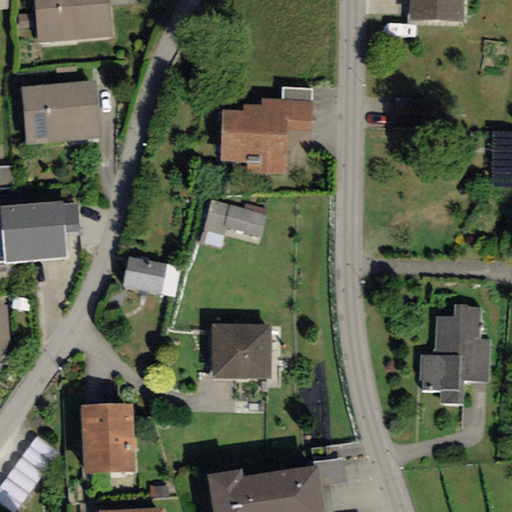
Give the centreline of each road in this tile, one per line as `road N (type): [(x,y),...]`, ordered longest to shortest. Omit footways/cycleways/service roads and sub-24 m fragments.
road 1 (residential): [(400,511),(351,347),(349,0)]
road 2 (residential): [(0,427),(75,328),(110,235),(155,58),(183,0)]
